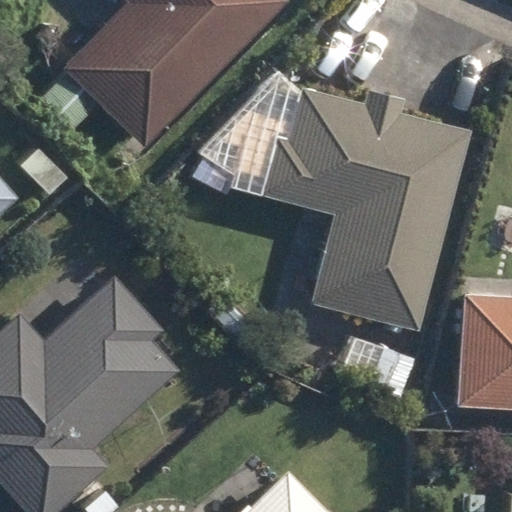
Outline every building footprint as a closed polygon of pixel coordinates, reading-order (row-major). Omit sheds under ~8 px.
[(88,105),(129,147),(275,0),(274,0),(111,0),(113,2),(49,67),(55,73),(30,98),(62,131),(88,105)] [(262,74),(206,132),(180,158),(244,189),(243,196),(319,217),(296,301),(404,331),(458,130),(385,110),(389,98),(351,89),(347,102),(285,86),(283,95),(262,74)] [(486,242),(511,242),(511,220),(486,220),(486,242)] [(0,502),(9,511),(42,511),(91,466),(76,449),(161,371),(144,354),(165,336),(147,317),(140,325),(93,275),(26,339),(0,313),(0,502)] [(435,407),(511,410),(511,297),(441,293),(435,407)] [(310,511),(265,469),(223,511),(175,511),(174,510),(172,511),(310,511)]
